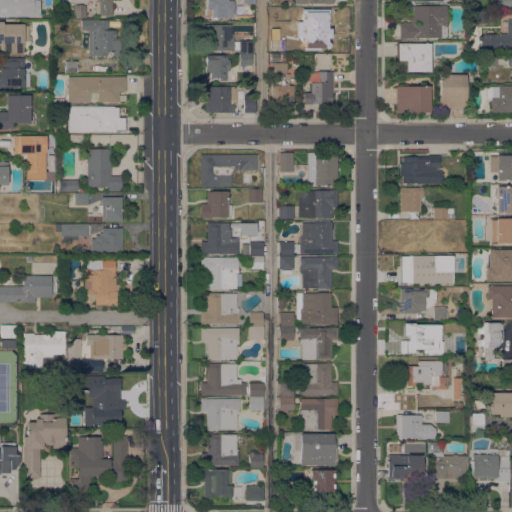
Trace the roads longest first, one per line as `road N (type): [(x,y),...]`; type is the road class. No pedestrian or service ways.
road 1 (residential): [(365,511),(364,0)]
road 2 (secondary): [(165,463),(162,0)]
road 3 (residential): [(511,131),(163,132)]
